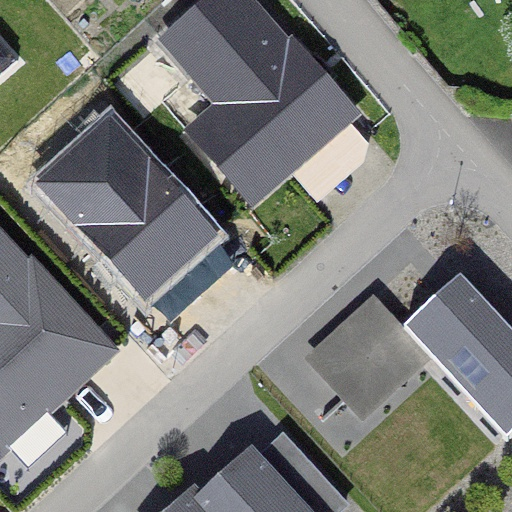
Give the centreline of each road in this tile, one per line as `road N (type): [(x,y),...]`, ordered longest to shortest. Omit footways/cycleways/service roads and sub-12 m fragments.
road 1 (residential): [(459,158),(65,511)]
road 2 (residential): [(323,0),(459,158)]
